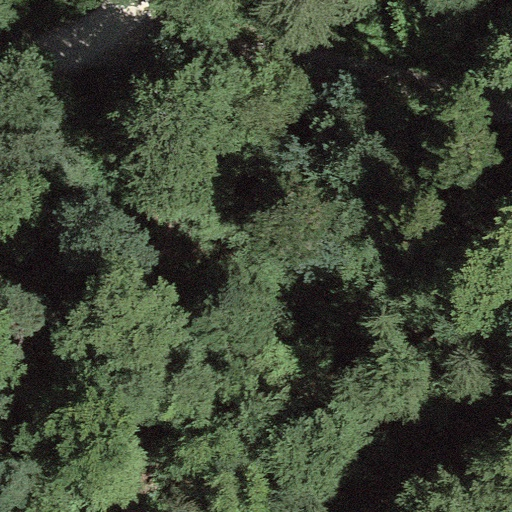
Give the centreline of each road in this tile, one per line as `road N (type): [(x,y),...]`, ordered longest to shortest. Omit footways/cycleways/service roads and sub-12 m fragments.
road 1 (track): [(100,48),(272,54),(511,100)]
road 2 (track): [(137,0),(100,48),(0,64)]
